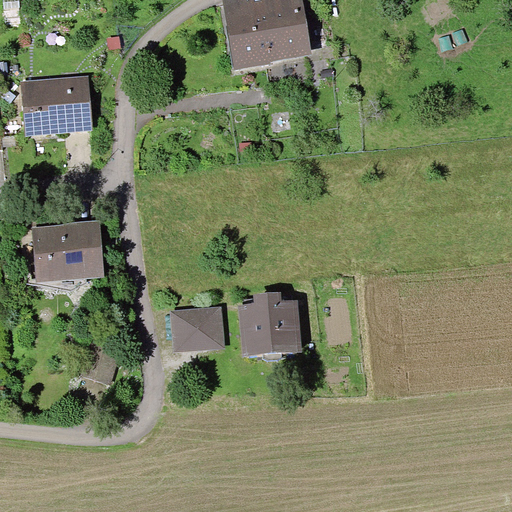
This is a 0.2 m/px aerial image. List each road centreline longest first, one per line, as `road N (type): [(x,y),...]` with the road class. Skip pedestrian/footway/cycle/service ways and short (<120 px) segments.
road 1 (residential): [(0,428),(105,437),(148,413),(153,376),(125,180)]
road 2 (residential): [(125,180),(134,67),(169,21),(201,0)]
road 3 (residential): [(125,180),(0,192)]
